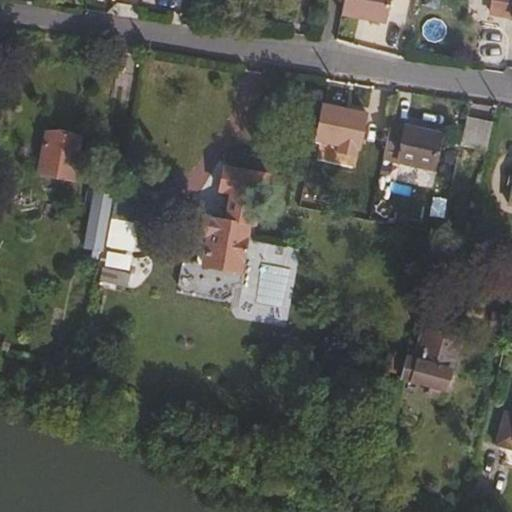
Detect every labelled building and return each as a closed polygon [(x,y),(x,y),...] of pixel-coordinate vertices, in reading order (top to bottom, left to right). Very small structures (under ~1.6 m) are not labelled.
[(386,0),(340,0),(339,11),(383,19),(386,0)] [(361,98),(315,89),(307,128),(353,137),(361,98)] [(385,107),(377,141),(426,152),(434,119),(385,107)] [(458,108),(452,135),(480,141),(486,114),(458,108)] [(31,163),(64,171),(67,159),(75,161),(80,144),(70,142),(73,129),(40,121),(31,163)] [(196,253),(195,257),(231,262),(240,215),(246,216),(249,196),(244,184),(258,174),(260,163),(216,155),(211,179),(224,181),(219,211),(197,207),(189,251),(196,253)] [(511,158),(509,158),(501,192),(511,194),(511,158)] [(95,238),(109,175),(89,170),(75,234),(95,238)] [(109,234),(129,236),(131,221),(146,223),(150,189),(115,185),(109,234)] [(398,344),(391,365),(423,374),(420,384),(435,388),(438,377),(444,379),(448,360),(442,359),(451,327),(442,325),(439,318),(425,314),(417,322),(410,348),(398,344)] [(48,338),(44,353),(64,359),(67,343),(48,338)] [(44,353),(39,377),(59,381),(64,359),(44,353)] [(511,395),(511,398),(497,394),(488,429),(511,436),(511,395)]
